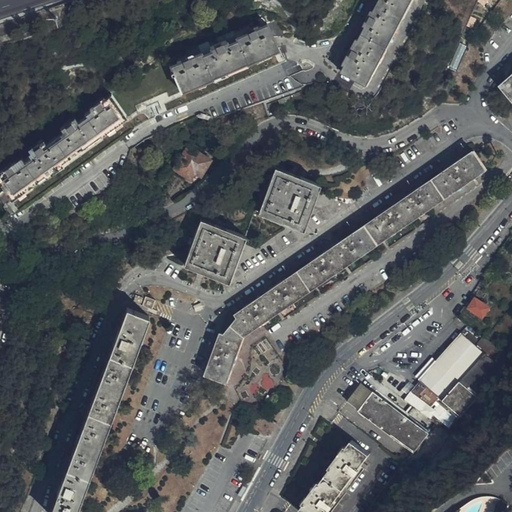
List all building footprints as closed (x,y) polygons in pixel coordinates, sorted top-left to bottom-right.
[(378,0),(372,12),(370,16),(367,14),(365,18),(368,20),(355,46),(353,50),(350,49),(347,53),(350,55),(341,72),(344,73),(367,85),(410,0),(378,0)] [(141,78),(112,91),(136,125),(198,97),(282,61),(272,38),(266,24),(263,16),(138,70),(141,78)] [(511,99),(511,74),(500,85),(511,99)] [(12,214),(136,125),(112,91),(103,97),(102,96),(88,106),(88,108),(83,112),(84,115),(76,120),(73,116),(59,127),(61,131),(44,143),(42,139),(27,150),(30,154),(22,159),(21,158),(13,163),(12,161),(0,169),(0,185),(10,200),(5,203),(12,214)] [(200,175),(210,160),(187,146),(173,169),(189,178),(194,172),(200,175)] [(245,335),(437,203),(486,170),(473,152),(234,313),(237,317),(224,332),(221,332),(207,373),(229,381),(245,335)] [(302,226),(315,191),(318,182),(273,166),(257,211),(302,226)] [(227,279),(244,235),(199,219),(183,264),(227,279)] [(144,297),(141,305),(151,308),(154,300),(144,297)] [(482,317),(488,307),(475,299),(469,308),(482,317)] [(126,308),(120,325),(113,343),(116,344),(67,479),(64,478),(57,496),(50,511),(76,511),(106,430),(148,315),(126,308)] [(113,343),(120,325),(117,324),(111,342),(113,343)] [(448,406),(474,376),(468,370),(483,352),(460,333),(419,380),(448,406)] [(346,400),(413,452),(426,434),(359,382),(346,400)] [(332,504),(353,475),(355,476),(360,470),(358,469),(370,454),(352,441),(347,448),(344,447),(328,469),(330,470),(321,482),(319,481),(302,503),(303,504),(299,510),(301,511),(325,511),(327,510),(329,510),(333,505),(332,504)] [(54,495),(57,496),(64,478),(61,477),(54,495)]
